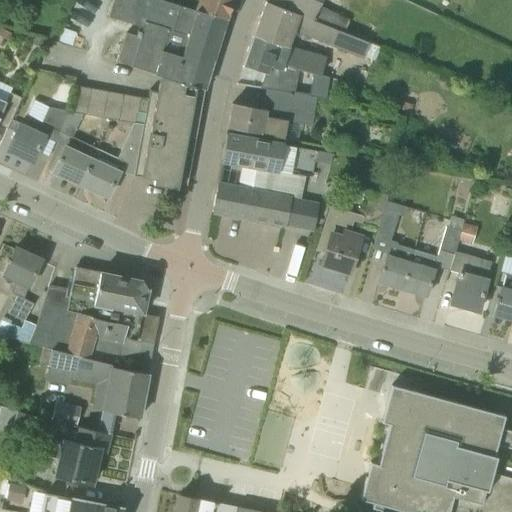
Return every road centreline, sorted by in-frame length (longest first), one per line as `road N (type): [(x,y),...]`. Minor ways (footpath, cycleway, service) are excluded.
road 1 (tertiary): [(511,369),(186,272)]
road 2 (residential): [(186,272),(215,102),(247,0)]
road 3 (residential): [(138,511),(186,272)]
road 4 (tertiary): [(186,272),(0,186)]
